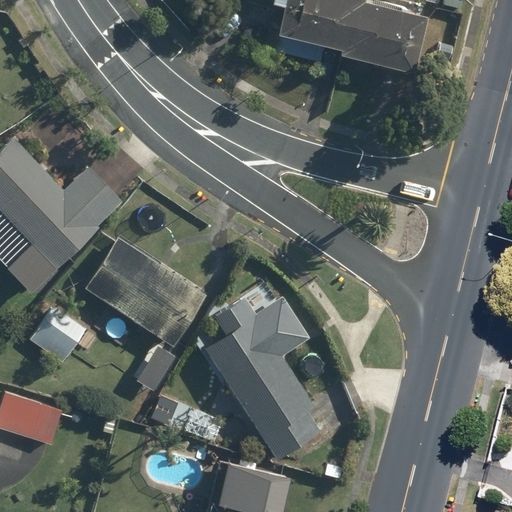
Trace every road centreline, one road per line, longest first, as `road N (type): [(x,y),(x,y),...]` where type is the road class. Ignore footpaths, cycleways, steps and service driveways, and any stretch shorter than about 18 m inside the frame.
road 1 (residential): [(430,390),(327,248),(251,187),(191,116)]
road 2 (residential): [(191,116),(281,148),(479,193)]
road 3 (secondary): [(479,193),(430,390)]
road 4 (residential): [(191,116),(129,61),(78,0)]
road 5 (secondary): [(511,63),(479,193)]
road 6 (secondary): [(430,390),(400,511)]
